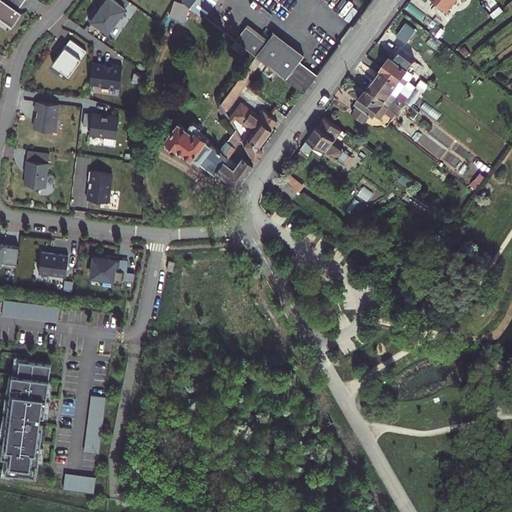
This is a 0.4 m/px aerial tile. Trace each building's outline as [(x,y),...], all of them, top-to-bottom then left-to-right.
[(25,0),(0,0),(0,16),(11,24),(10,25),(12,27),(22,12),(19,9),(25,0)] [(125,8),(114,0),(101,0),(100,3),(101,4),(98,9),(96,8),(88,19),(108,33),(125,8)] [(188,9),(201,18),(214,0),(180,0),(180,3),(188,9)] [(322,0),(322,1),(332,10),(341,0),(322,0)] [(455,0),(435,0),(448,10),(455,0)] [(173,3),(167,18),(182,24),(188,9),(173,3)] [(234,40),(255,56),(268,39),(247,23),(234,40)] [(255,56),(285,79),(298,61),(304,54),(274,31),(268,39),(255,56)] [(87,51),(71,39),(53,63),(70,75),(87,51)] [(412,57),(401,48),(395,57),(406,65),(412,57)] [(386,67),(402,79),(405,75),(417,84),(422,77),(406,65),(395,57),(393,55),(385,66),(386,67)] [(226,109),(262,62),(256,57),(220,104),(226,109)] [(285,79),(303,93),(317,75),(298,61),(285,79)] [(107,64),(93,62),(90,83),(121,87),(123,66),(113,64),(112,66),(107,65),(107,64)] [(398,84),(402,79),(386,67),(377,78),(405,99),(410,93),(398,84)] [(377,78),(367,90),(384,102),(388,97),(400,106),(405,99),(377,78)] [(384,102),(367,90),(350,111),(364,121),(372,111),(388,123),(397,111),(384,102)] [(56,131),(60,104),(38,101),(37,111),(38,111),(36,128),(56,131)] [(253,128),(243,142),(244,143),(255,162),(261,154),(264,149),(260,144),(271,128),(270,126),(275,118),(263,109),(257,117),(241,104),(235,113),(253,128)] [(214,172),(216,170),(241,137),(235,126),(220,145),(190,123),(195,116),(188,110),(182,118),(179,116),(164,137),(167,140),(165,143),(181,154),(183,151),(190,155),(192,153),(198,157),(196,160),(214,172)] [(91,126),(93,114),(85,113),(84,125),(91,126)] [(91,126),(90,134),(117,137),(120,116),(109,115),(109,116),(103,115),(103,114),(93,113),(93,114),(91,126)] [(320,125),(338,138),(344,129),(323,114),(322,116),(320,125)] [(336,141),(338,138),(320,125),(311,137),(319,142),(347,162),(353,154),(336,141)] [(241,137),(216,170),(238,184),(254,163),(238,152),(244,143),(243,142),(241,137)] [(311,137),(304,146),(312,152),(319,142),(311,137)] [(29,150),(28,160),(41,162),(42,152),(29,150)] [(42,152),(41,162),(50,163),(51,153),(42,152)] [(41,162),(28,160),(27,168),(28,169),(26,185),(47,187),(50,163),(41,162)] [(91,181),(89,199),(111,201),(114,173),(91,170),(90,181),(91,181)] [(291,200),(299,190),(285,179),(277,190),(291,200)] [(0,265),(18,268),(21,247),(0,244),(0,265)] [(71,255),(43,252),(41,273),(68,276),(71,255)] [(121,261),(96,258),(94,276),(114,279),(114,284),(124,285),(126,272),(119,271),(121,261)] [(7,300),(5,314),(67,322),(68,308),(7,300)] [(15,375),(5,457),(10,458),(9,473),(41,477),(47,425),(43,424),(47,398),(50,398),(54,364),(22,360),(20,375),(15,375)] [(109,397),(95,395),(88,451),(102,453),(109,397)] [(99,477),(70,474),(68,489),(97,492),(99,477)]
